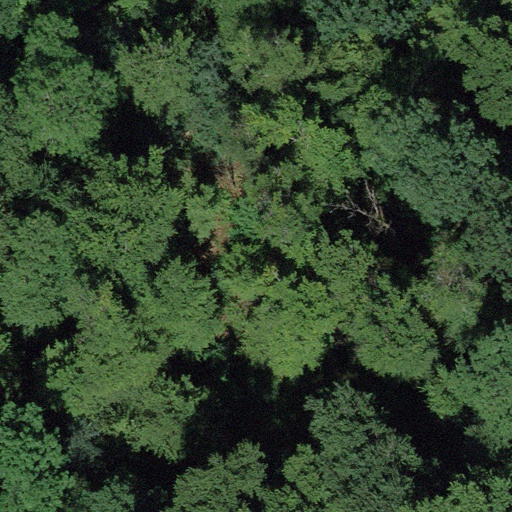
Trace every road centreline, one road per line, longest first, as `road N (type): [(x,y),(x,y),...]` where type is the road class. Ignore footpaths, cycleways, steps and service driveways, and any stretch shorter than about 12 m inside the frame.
road 1 (track): [(511,230),(315,358),(0,468)]
road 2 (track): [(144,0),(0,68)]
